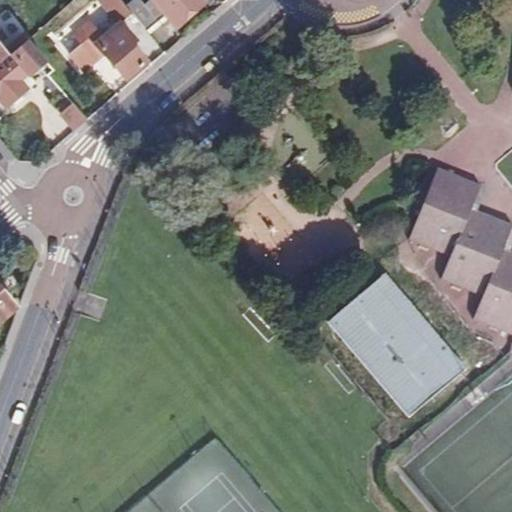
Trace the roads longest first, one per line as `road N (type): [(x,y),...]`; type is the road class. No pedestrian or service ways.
road 1 (residential): [(80,177),(121,114),(260,0)]
road 2 (residential): [(0,413),(66,220)]
